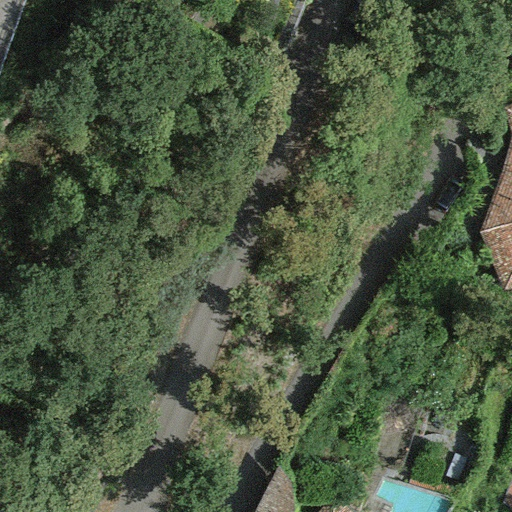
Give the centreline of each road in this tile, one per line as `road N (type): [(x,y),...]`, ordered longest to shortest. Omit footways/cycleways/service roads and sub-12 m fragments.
road 1 (residential): [(511,32),(232,511)]
road 2 (residential): [(135,511),(326,0)]
